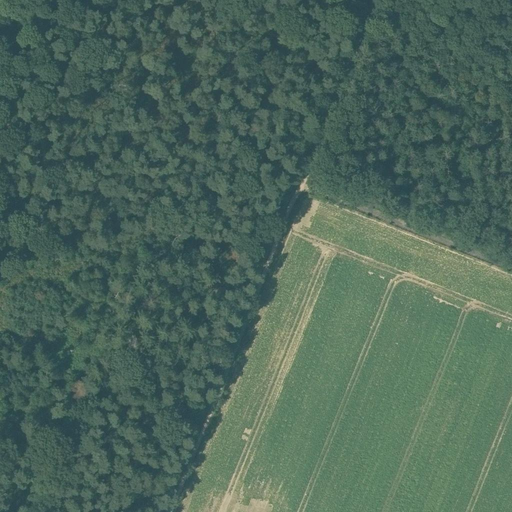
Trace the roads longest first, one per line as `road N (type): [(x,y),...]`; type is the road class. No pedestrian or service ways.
road 1 (track): [(305,185),(171,511)]
road 2 (track): [(305,185),(511,266)]
road 3 (track): [(376,0),(305,185)]
